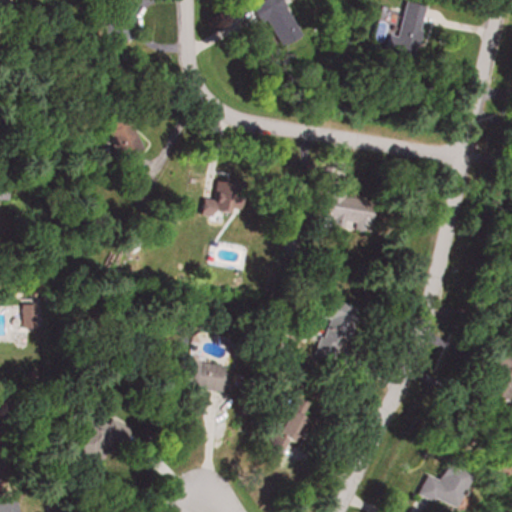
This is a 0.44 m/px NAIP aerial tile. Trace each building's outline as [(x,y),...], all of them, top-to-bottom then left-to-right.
[(257,0),(247,6),(274,51),(298,37),(275,0),(257,0)] [(393,38),(384,36),(380,53),(410,60),(422,8),(401,3),(393,38)] [(127,9),(103,9),(103,43),(127,43),(127,9)] [(139,152),(122,120),(99,133),(117,165),(139,152)] [(365,232),(368,201),(342,198),(343,192),(322,190),(318,227),(365,232)] [(215,204),(201,200),(197,215),(210,219),(215,204)] [(323,322),(309,360),(331,368),(352,311),(325,301),(318,320),(323,322)] [(467,398),(491,407),(510,360),(486,350),(467,398)] [(216,393),(219,367),(167,362),(165,388),(216,393)] [(278,457),(283,443),(292,447),(302,422),(297,419),(302,407),(285,400),(263,452),(278,457)] [(126,431),(107,421),(105,426),(85,415),(68,448),(96,463),(107,442),(117,448),(126,431)] [(444,511),(461,474),(437,464),(429,482),(418,477),(409,498),(442,511),(444,511)]
